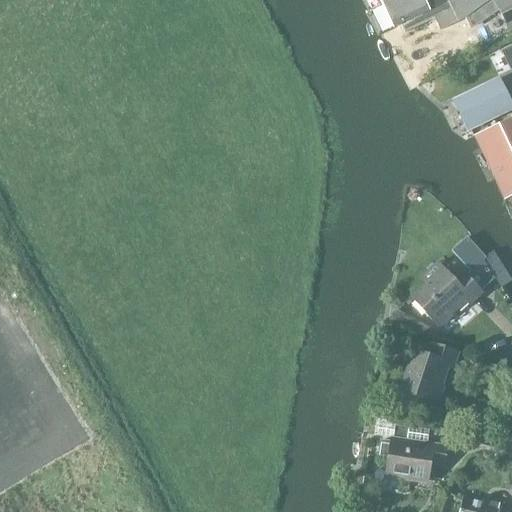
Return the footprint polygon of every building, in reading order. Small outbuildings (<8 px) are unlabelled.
[(378,0),(393,28),(451,0),(378,0)] [(455,0),(401,26),(404,32),(404,33),(446,13),(450,22),(463,17),(455,0)] [(511,0),(492,0),(507,31),(511,29),(511,0)] [(409,44),(416,59),(471,34),(465,19),(409,44)] [(511,108),(498,80),(453,102),(467,131),(511,109),(511,108)] [(511,119),(474,137),(503,200),(511,195),(511,119)] [(469,304),(481,293),(461,272),(452,280),(444,271),(412,300),(437,327),(449,315),(448,314),(464,300),(469,304)] [(452,368),(457,353),(430,344),(426,356),(414,352),(401,392),(435,403),(441,387),(439,387),(446,366),(452,368)] [(390,442),(380,441),(378,457),(388,459),(385,475),(427,481),(430,461),(443,463),(446,449),(406,444),(407,428),(395,426),(393,442),(390,441),(390,442)] [(496,511),(499,505),(482,501),(481,504),(463,499),(459,511),(496,511)]
